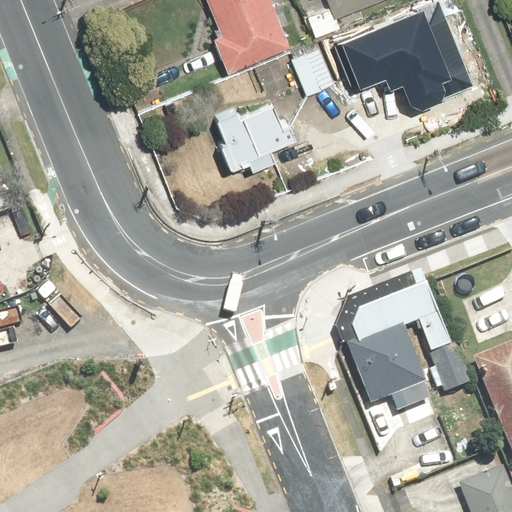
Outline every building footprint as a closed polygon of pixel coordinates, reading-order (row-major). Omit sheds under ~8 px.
[(278,0),(200,0),(228,80),(298,55),(278,0)] [(381,0),(330,0),(333,9),(309,17),(317,37),(360,21),(355,10),(381,0)] [(437,2),(332,43),(353,97),(386,84),(389,92),(404,87),(412,106),(423,109),(442,102),(444,95),(470,85),(437,2)] [(239,106),(220,114),(230,138),(222,141),(232,166),(250,158),(254,168),(281,158),(276,146),(288,141),(273,105),(243,117),(239,106)] [(0,168),(0,210),(13,206),(0,168)] [(467,383),(426,280),(359,306),(345,339),(371,403),(391,395),(394,403),(402,400),(405,407),(431,397),(425,382),(427,381),(405,325),(417,321),(435,365),(429,367),(437,387),(441,386),(443,392),(467,383)] [(511,337),(474,353),(511,446),(511,337)] [(511,511),(511,486),(503,463),(457,480),(469,511),(511,511)] [(245,511),(231,472),(215,478),(226,511),(245,511)]
